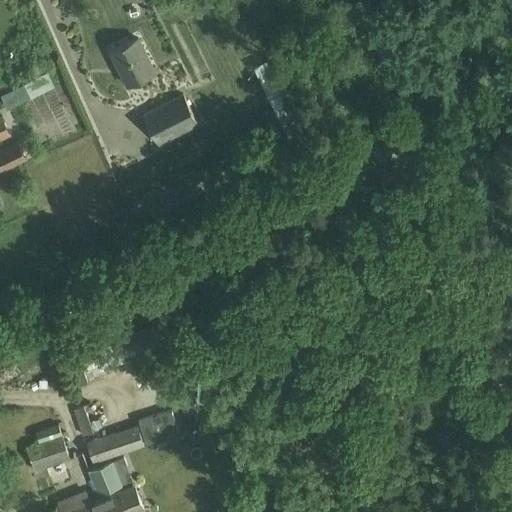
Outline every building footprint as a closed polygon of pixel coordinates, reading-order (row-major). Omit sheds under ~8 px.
[(139,37),(111,51),(127,84),(155,70),(139,37)] [(269,58),(254,66),(291,141),(305,134),(283,88),(284,88),(269,58)] [(10,106),(54,85),(48,73),(4,94),(10,106)] [(183,92),(143,114),(159,145),(199,124),(183,92)] [(0,139),(11,134),(2,114),(0,114),(0,139)] [(17,140),(0,148),(0,165),(2,169),(26,158),(17,140)] [(118,337),(125,359),(160,348),(153,325),(118,337)] [(102,398),(74,408),(85,440),(112,430),(102,398)] [(138,420),(146,443),(168,436),(170,441),(181,437),(171,409),(138,420)] [(34,432),(37,441),(60,433),(56,424),(34,432)] [(90,440),(86,441),(93,462),(122,453),(114,431),(90,440)] [(60,433),(37,441),(25,446),(35,474),(70,461),(60,433)] [(122,456),(91,468),(100,492),(131,481),(122,456)] [(70,461),(35,474),(33,475),(36,483),(47,479),(51,487),(70,480),(67,471),(73,469),(70,461)] [(120,487),(100,495),(102,501),(70,511),(137,511),(144,509),(134,482),(120,487)]
